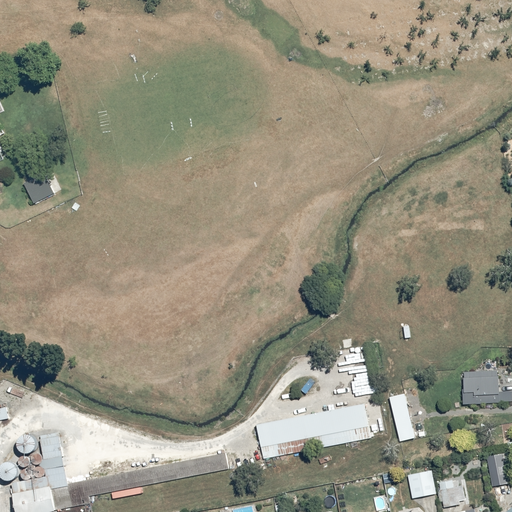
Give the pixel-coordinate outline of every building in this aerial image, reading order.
[(39,165),(26,172),(30,179),(24,182),(32,201),(52,192),(44,176),(39,165)] [(461,374),(462,404),(511,401),(511,392),(499,392),(497,372),(461,374)] [(415,437),(404,393),(389,396),(399,440),(415,437)] [(353,411),(244,430),(249,462),(358,443),(353,411)] [(21,438),(20,440),(20,443),(20,445),(20,446),(21,448),(22,449),(23,450),(25,451),(26,452),(28,452),(30,452),(31,452),(33,451),(34,451),(36,450),(37,448),(37,447),(38,445),(38,444),(39,442),(38,440),(38,439),(37,437),(36,436),(35,435),(33,434),(32,434),(30,433),(29,433),(27,433),(25,434),(24,435),(23,436),(22,437),(21,438)] [(90,497),(228,469),(226,454),(69,484),(61,435),(39,438),(46,475),(11,484),(14,511),(45,511),(91,503),(90,497)] [(505,463),(503,453),(487,455),(492,485),(508,482),(505,463)] [(1,466),(1,468),(1,471),(1,473),(2,474),(3,475),(4,477),(6,478),(7,478),(9,479),(10,479),(12,479),(14,478),(15,477),(16,476),(17,475),(18,474),(19,472),(19,471),(20,469),(19,468),(19,466),(18,465),(17,463),(16,462),(15,461),(13,461),(12,460),(10,460),(8,460),(7,461),(5,461),(4,462),(3,463),(2,465),(1,466)] [(433,493),(428,470),(408,474),(412,497),(433,493)] [(464,503),(459,477),(440,480),(445,506),(464,503)] [(219,510),(219,511),(257,511),(255,502),(219,510)]
